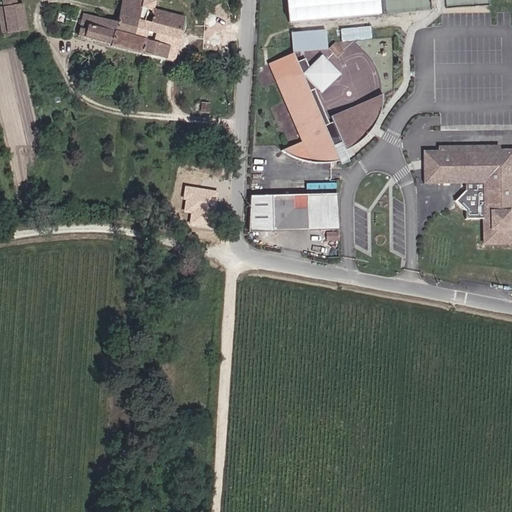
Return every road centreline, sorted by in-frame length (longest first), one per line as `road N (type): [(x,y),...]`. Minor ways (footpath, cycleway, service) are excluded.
road 1 (unclassified): [(231,255),(511,306)]
road 2 (unclassified): [(231,255),(215,511)]
road 3 (unclassified): [(250,0),(231,255)]
road 4 (track): [(0,239),(54,228),(123,229),(202,251)]
